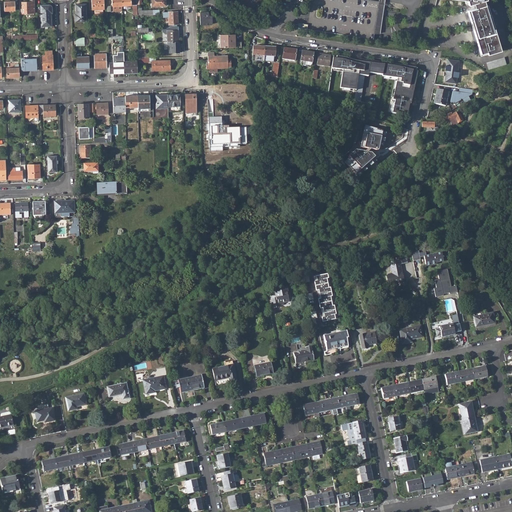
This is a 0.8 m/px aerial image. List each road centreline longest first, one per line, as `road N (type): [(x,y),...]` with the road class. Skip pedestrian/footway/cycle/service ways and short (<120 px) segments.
road 1 (residential): [(412,152),(430,71),(424,59),(274,36),(210,0)]
road 2 (residential): [(432,0),(430,38),(477,60),(505,52),(510,37),(498,0)]
road 3 (residential): [(25,446),(193,411)]
road 4 (residential): [(0,192),(68,187),(67,86)]
road 5 (residential): [(365,374),(394,510)]
road 6 (residential): [(365,374),(494,346)]
